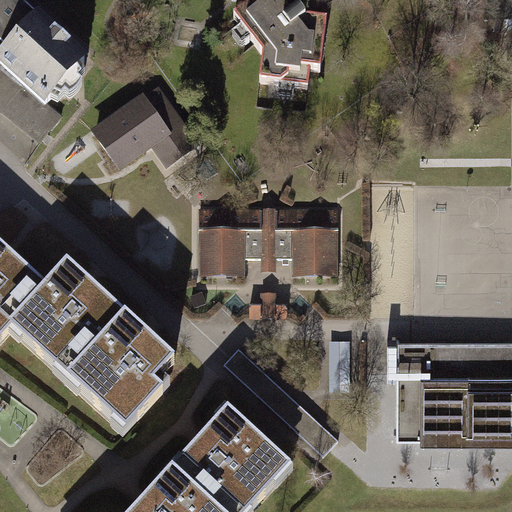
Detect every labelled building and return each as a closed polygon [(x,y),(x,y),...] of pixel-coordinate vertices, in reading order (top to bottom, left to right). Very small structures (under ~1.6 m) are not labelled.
[(6,0),(0,0),(0,59),(4,63),(36,27),(6,0)] [(338,11),(328,0),(285,0),(261,19),(243,33),(271,64),(269,97),(314,99),(314,82),(331,82),(338,11)] [(246,0),(261,19),(285,0),(246,0)] [(86,71),(36,27),(4,63),(53,107),(86,71)] [(149,106),(147,104),(96,138),(125,181),(157,159),(171,180),(203,158),(162,97),(149,106)] [(338,213),(200,213),(199,276),(338,276),(338,213)] [(0,341),(7,333),(47,288),(11,257),(4,250),(0,247),(0,341)] [(83,280),(67,266),(7,333),(69,389),(129,322),(90,286),(83,280)] [(140,332),(129,322),(69,389),(124,439),(172,391),(161,382),(176,365),(148,339),(140,332)] [(351,345),(330,344),(330,396),(351,396),(351,345)] [(339,441),(239,350),(224,367),(324,458),(330,452),(339,441)] [(171,473),(214,511),(260,511),(295,471),(228,410),(204,436),(194,447),(171,473)] [(138,509),(135,511),(214,511),(171,473),(149,497),(138,509)]
